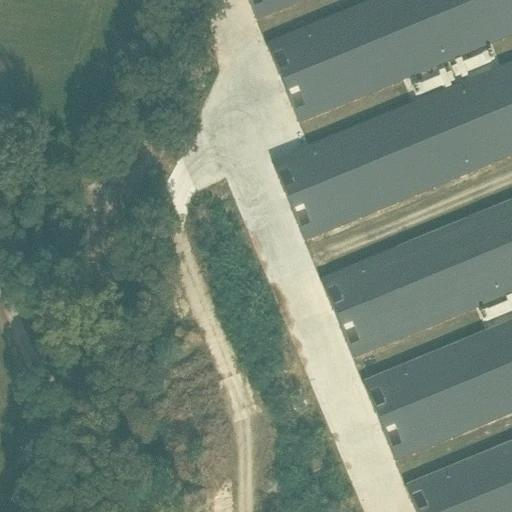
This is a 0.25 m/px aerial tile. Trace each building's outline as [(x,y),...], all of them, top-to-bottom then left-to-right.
[(247,0),(256,21),(307,0),(247,0)] [(511,0),(383,0),(266,49),(297,125),(511,35),(511,0)] [(303,242),(511,156),(511,67),(271,167),(303,242)] [(511,204),(320,284),(351,360),(511,294),(511,204)] [(394,463),(511,414),(511,325),(362,387),(394,463)] [(511,511),(511,445),(405,489),(414,511),(511,511)]
